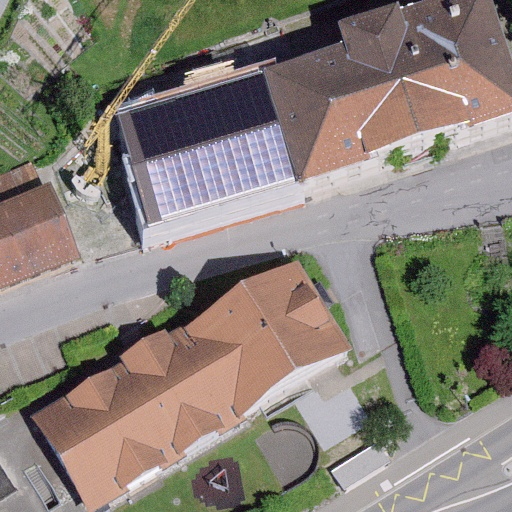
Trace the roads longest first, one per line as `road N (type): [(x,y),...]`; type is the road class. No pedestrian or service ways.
road 1 (residential): [(0,328),(353,215),(511,199)]
road 2 (primary): [(511,441),(403,511)]
